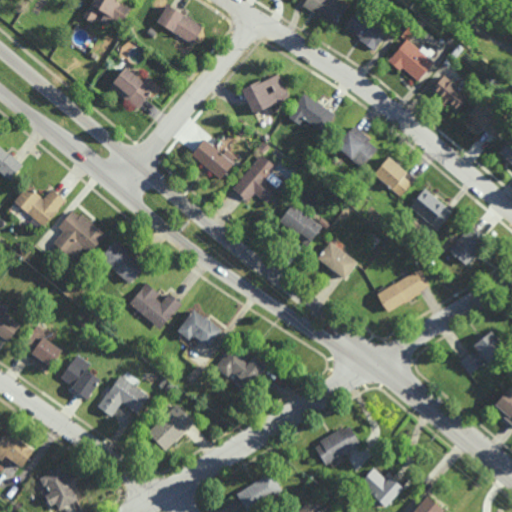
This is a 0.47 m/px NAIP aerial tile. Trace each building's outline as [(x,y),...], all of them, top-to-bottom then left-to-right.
[(114,0),(114,1),(120,4),(120,3),(129,9),(119,25),(111,20),(107,26),(99,21),(102,16),(98,13),(92,23),(82,17),(89,5),(91,0),(114,0)] [(335,25),(303,6),(306,0),(335,0),(346,6),(335,25)] [(192,44),(156,22),(166,5),(202,28),(192,44)] [(374,51),(359,40),(361,38),(345,26),(356,10),(386,31),(376,45),(378,46),(374,51)] [(421,28),(414,22),(419,16),(426,22),(421,28)] [(152,38),(146,32),(150,26),(157,32),(152,38)] [(127,39),(122,36),(125,31),(130,34),(127,39)] [(419,50),(422,46),(427,51),(429,48),(435,53),(430,59),(433,62),(418,81),(401,68),(399,70),(387,61),(391,56),(392,56),(406,39),(419,50)] [(142,83),(146,77),(153,83),(149,88),(152,91),(150,94),(149,93),(136,109),(109,88),(111,85),(110,85),(123,68),(142,83)] [(290,96),(253,116),(240,91),(259,81),(260,83),(278,74),(290,96)] [(457,110),(454,107),(453,109),(447,104),(445,107),(439,101),(441,99),(435,93),(436,92),(433,90),(434,89),(432,88),(444,75),(469,97),(457,110)] [(324,132),(303,118),(299,125),(289,118),(293,112),(292,111),(304,94),(336,115),(324,132)] [(484,102),(485,102),(487,103),(487,105),(496,113),(495,115),(507,124),(495,138),(484,128),(477,136),(462,123),(481,100),(484,102)] [(371,139),(369,141),(378,149),(362,168),(352,159),(352,160),(336,146),(349,131),(355,125),(371,139)] [(242,135),(237,132),(242,126),(247,130),(242,135)] [(511,163),(499,153),(511,136),(511,163)] [(222,155),(227,150),(236,158),(231,163),(233,165),(220,180),(191,155),(204,140),(222,155)] [(263,152),(258,148),(264,141),(269,146),(263,152)] [(0,146),(8,153),(10,154),(12,153),(23,162),(10,178),(0,169),(0,146)] [(276,167),(272,172),(282,180),(277,187),(279,188),(267,202),(255,192),(247,200),(233,188),(262,154),(276,167)] [(400,196),(374,174),(389,157),(407,172),(404,176),(412,183),(400,196)] [(43,198),(52,187),(65,199),(43,225),(27,211),(27,210),(15,199),(28,183),(42,195),(41,196),(43,198)] [(437,229),(410,206),(425,188),(452,211),(437,229)] [(358,199),(358,198),(360,200),(360,201),(356,206),(352,203),(356,197),(358,199)] [(307,246),(295,236),(297,233),(279,219),(293,202),(322,225),(311,239),(312,240),(307,246)] [(78,215),(80,212),(105,233),(89,252),(82,246),(72,258),(54,242),(64,230),(59,226),(72,210),(78,215)] [(466,264),(448,250),(450,248),(447,246),(450,243),(452,245),(470,223),(487,237),(466,264)] [(128,282),(99,257),(114,238),(129,251),(128,252),(143,265),(128,282)] [(345,279),(317,258),(330,241),(358,262),(345,279)] [(430,285),(420,291),(421,293),(406,303),(405,302),(389,311),(377,293),(395,282),(396,283),(419,268),(430,285)] [(161,302),(169,292),(182,303),(160,329),(129,302),(146,281),(160,293),(156,297),(161,302)] [(9,340),(0,333),(0,299),(8,305),(3,312),(21,324),(9,340)] [(99,312),(93,308),(97,303),(103,307),(99,312)] [(208,320),(209,319),(222,329),(210,346),(192,334),(188,339),(177,330),(193,309),(208,320)] [(86,328),(78,322),(82,318),(90,323),(86,328)] [(95,333),(91,329),(95,323),(100,326),(95,333)] [(52,366),(51,366),(47,371),(19,350),(37,324),(47,332),(44,336),(63,350),(52,366)] [(488,364),(484,359),(480,361),(482,364),(469,374),(459,361),(472,350),(474,353),(478,350),(473,344),(491,330),(506,349),(488,364)] [(251,360),(255,354),(268,365),(251,386),(233,371),(229,376),(216,366),(233,345),(251,360)] [(83,358),(84,358),(87,360),(87,361),(92,364),(87,370),(100,379),(87,398),(72,388),(73,386),(61,377),(73,360),(74,360),(78,355),(83,358)] [(141,381),(137,386),(150,396),(138,413),(122,402),(112,416),(98,406),(121,374),(124,377),(128,371),(141,381)] [(163,388),(159,385),(163,378),(168,381),(163,388)] [(171,392),(166,389),(170,382),(175,385),(171,392)] [(511,423),(493,408),(496,405),(494,404),(508,387),(511,390),(511,423)] [(166,450),(149,432),(178,404),(195,422),(166,450)] [(360,443),(326,464),(315,447),(321,443),(320,441),(342,427),(344,429),(350,425),(360,443)] [(22,467),(11,459),(7,465),(0,460),(1,459),(0,458),(0,439),(8,429),(35,448),(22,467)] [(77,499),(59,509),(46,484),(44,486),(39,477),(60,466),(77,499)] [(387,479),(391,475),(404,487),(387,506),(360,483),(374,467),(387,479)] [(282,499),(271,505),(267,499),(248,511),(237,493),(271,471),(282,489),(278,492),(282,499)] [(412,511),(427,494),(444,509),(442,510),(444,511),(412,511)] [(297,511),(309,501),(319,511),(297,511)]
